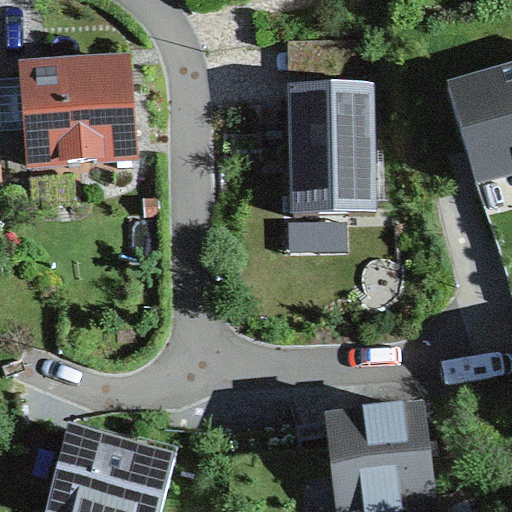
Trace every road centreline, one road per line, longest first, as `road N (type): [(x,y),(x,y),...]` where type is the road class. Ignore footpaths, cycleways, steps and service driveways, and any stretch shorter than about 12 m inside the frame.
road 1 (residential): [(153,0),(186,68),(203,352)]
road 2 (residential): [(203,352),(455,340)]
road 3 (residential): [(41,357),(121,381),(203,352)]
